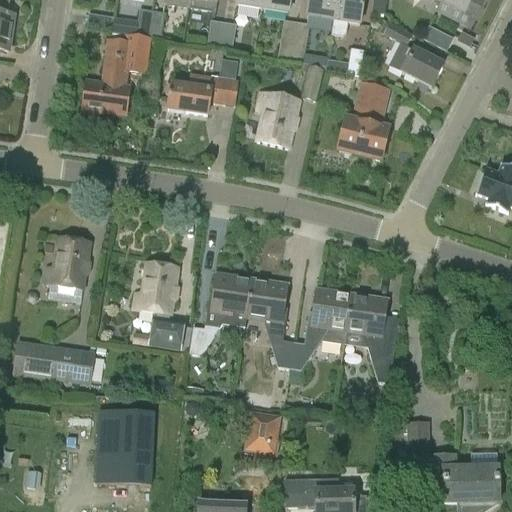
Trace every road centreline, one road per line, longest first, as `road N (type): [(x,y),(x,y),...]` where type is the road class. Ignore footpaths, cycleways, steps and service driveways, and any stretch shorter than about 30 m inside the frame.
road 1 (residential): [(404,229),(258,196),(38,167)]
road 2 (residential): [(404,229),(511,21)]
road 3 (residential): [(38,167),(59,0)]
